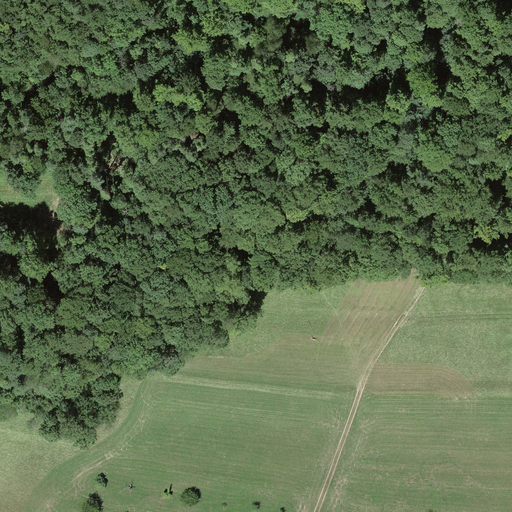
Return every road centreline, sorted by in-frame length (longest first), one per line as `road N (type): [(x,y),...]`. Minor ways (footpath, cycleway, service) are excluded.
road 1 (track): [(0,54),(243,12),(511,12)]
road 2 (track): [(368,368),(313,511)]
